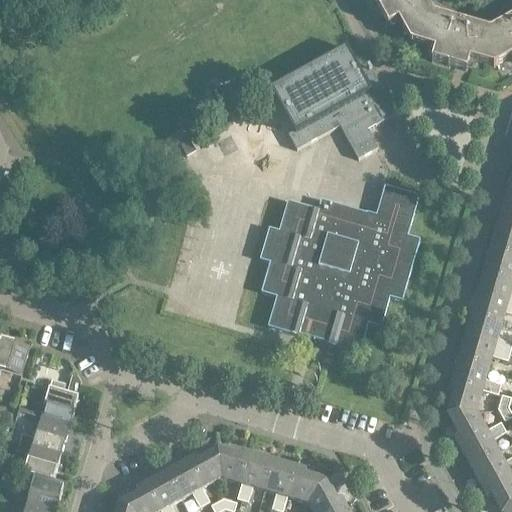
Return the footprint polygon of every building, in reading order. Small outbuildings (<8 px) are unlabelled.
[(371,0),(386,26),(419,9),(414,0),(371,0)] [(432,15),(426,5),(419,9),(386,26),(387,29),(398,23),(410,45),(434,52),(431,64),(465,73),(475,38),(464,35),(466,27),(467,28),(467,26),(434,17),(432,15)] [(511,20),(490,33),(477,29),(475,38),(465,73),(466,74),(469,62),(494,69),(511,59),(511,20)] [(369,69),(358,74),(346,50),(274,90),(271,92),(295,134),(289,138),(297,153),(340,129),(358,162),(378,152),(372,141),(369,143),(366,137),(369,129),(375,125),(376,128),(395,117),(369,69)] [(197,155),(188,138),(178,143),(188,160),(197,155)] [(511,188),(509,187),(503,210),(511,212),(511,188)] [(419,208),(384,198),(376,227),(321,211),(318,221),(287,212),(279,243),(270,240),(260,272),(270,274),(261,304),(277,308),(268,339),(299,348),(300,346),(328,354),(328,356),(360,365),(368,335),(381,339),(390,309),(402,312),(420,251),(407,248),(419,208)] [(511,212),(503,210),(496,231),(511,235),(511,212)] [(511,235),(496,231),(490,253),(511,259),(511,235)] [(511,259),(490,253),(484,275),(511,283),(511,259)] [(511,291),(511,283),(484,275),(478,297),(511,306),(511,295),(511,291)] [(511,306),(478,297),(471,318),(501,327),(505,315),(511,317),(511,306)] [(501,327),(471,318),(465,341),(511,354),(511,349),(511,343),(498,339),(501,327)] [(1,341),(0,342),(0,376),(1,372),(21,378),(30,350),(1,341)] [(511,354),(465,341),(459,362),(488,371),(492,359),(508,364),(511,354)] [(488,371),(459,362),(452,385),(482,394),(498,398),(501,388),(485,383),(488,371)] [(66,387),(52,383),(41,420),(70,429),(78,400),(63,395),(66,387)] [(482,394),(452,385),(449,396),(454,397),(448,415),(449,417),(476,414),(482,394)] [(502,399),(498,413),(508,411),(511,401),(502,399)] [(511,421),(511,418),(508,411),(498,413),(505,425),(511,421)] [(487,434),(476,414),(449,417),(449,422),(458,438),(454,440),(459,449),(487,434)] [(70,429),(41,420),(35,440),(22,437),(20,445),(62,458),(70,429)] [(501,426),(487,434),(459,449),(470,470),(498,455),(492,444),(506,436),(501,426)] [(62,458),(20,445),(17,454),(30,458),(24,478),(35,481),(53,487),(62,458)] [(221,454),(217,454),(220,481),(242,487),(251,456),(240,453),(239,459),(221,454)] [(220,481),(217,454),(214,455),(199,463),(196,458),(186,464),(202,491),(220,481)] [(511,461),(504,466),(498,455),(470,470),(481,490),(509,475),(511,473),(511,461)] [(273,463),(251,456),(242,487),(237,503),(248,506),(253,490),(264,494),(273,463)] [(296,470),(273,463),(264,494),(276,497),(271,511),(284,511),(288,500),(296,470)] [(210,505),(202,491),(186,464),(166,475),(181,503),(192,497),(200,511),(210,505)] [(306,473),(296,470),(288,500),(309,507),(326,486),(322,483),(305,478),(306,473)] [(181,503),(166,475),(145,487),(159,511),(171,511),(170,508),(181,503)] [(505,511),(511,504),(511,480),(509,475),(481,490),(487,501),(491,498),(498,511),(505,511)] [(53,487),(35,481),(29,502),(16,498),(13,507),(31,511),(57,511),(64,490),(53,487)] [(328,488),(326,486),(309,507),(311,511),(343,511),(346,510),(341,501),(337,503),(328,488)] [(159,511),(145,487),(136,492),(139,496),(123,505),(120,508),(125,511),(159,511)] [(224,511),(223,503),(211,509),(212,511),(224,511)] [(234,511),(236,506),(223,503),(224,511),(234,511)]
